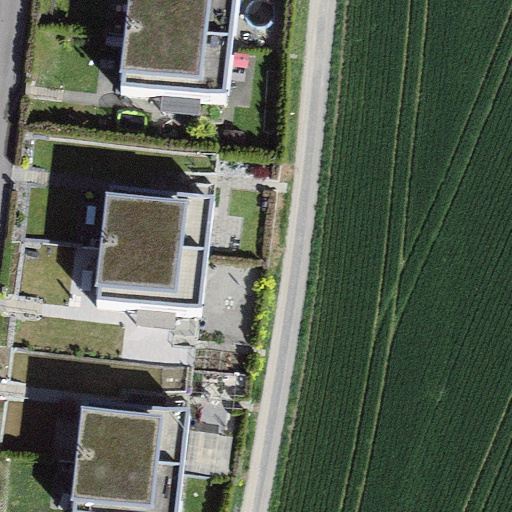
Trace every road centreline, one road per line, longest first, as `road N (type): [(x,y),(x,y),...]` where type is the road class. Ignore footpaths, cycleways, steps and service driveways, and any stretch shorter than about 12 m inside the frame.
road 1 (residential): [(322,0),(287,332),(257,511)]
road 2 (residential): [(14,0),(0,120)]
